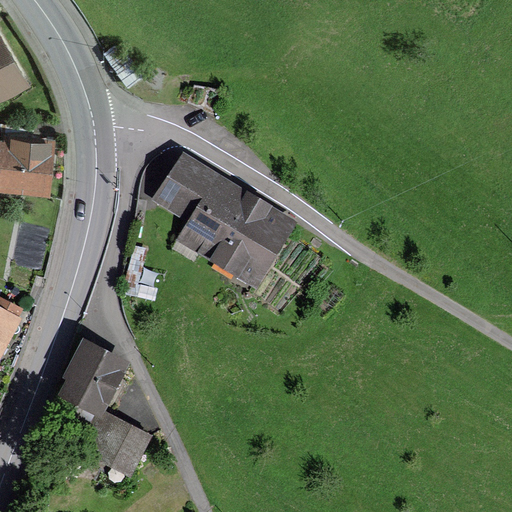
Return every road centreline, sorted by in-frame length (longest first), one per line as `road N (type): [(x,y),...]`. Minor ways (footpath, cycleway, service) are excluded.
road 1 (residential): [(94,129),(157,131),(199,144),(511,342)]
road 2 (tertiary): [(94,129),(93,203),(77,270),(0,479)]
road 3 (tertiary): [(34,0),(77,72),(94,129)]
